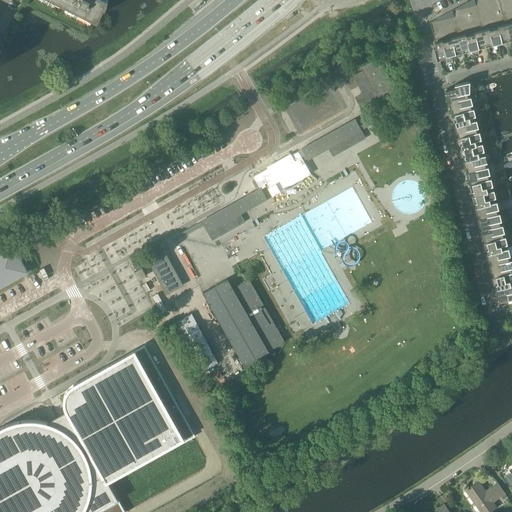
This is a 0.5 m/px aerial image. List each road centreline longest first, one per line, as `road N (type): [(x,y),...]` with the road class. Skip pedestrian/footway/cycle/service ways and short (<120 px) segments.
road 1 (secondary): [(0,187),(134,110),(280,0)]
road 2 (secondary): [(234,0),(142,70),(0,152)]
road 3 (residential): [(492,314),(435,81)]
road 4 (residential): [(382,511),(511,426)]
